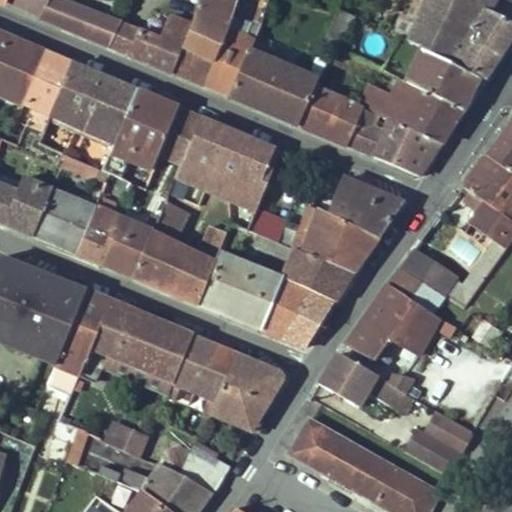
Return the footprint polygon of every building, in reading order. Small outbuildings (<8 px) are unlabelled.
[(14,0),(12,6),(66,29),(71,6),(64,3),(54,0),(14,0)] [(199,0),(190,26),(183,47),(172,73),(187,79),(197,54),(214,62),(229,30),(233,17),(237,0),(199,0)] [(436,58),(454,67),(473,33),(475,34),(487,12),(483,9),(486,0),(428,0),(428,1),(407,43),(422,50),(436,58)] [(498,0),(486,0),(483,9),(487,12),(490,13),(498,0)] [(89,13),(71,6),(66,29),(82,36),(89,13)] [(338,9),(322,45),(341,53),(345,44),(341,42),(353,16),(338,9)] [(511,24),(490,13),(487,12),(475,34),(473,33),(454,67),(478,79),(483,81),(511,36),(511,24)] [(108,47),(118,24),(89,13),(82,36),(108,47)] [(158,40),(137,31),(127,54),(172,73),(183,47),(190,26),(168,17),(158,40)] [(251,24),(233,17),(229,30),(246,37),(251,24)] [(261,24),(252,22),(251,24),(246,37),(229,30),(214,62),(204,87),(229,97),(249,52),(261,24)] [(137,31),(118,24),(108,47),(127,54),(137,31)] [(0,94),(24,105),(24,104),(44,53),(0,34),(0,94)] [(422,50),(405,83),(462,111),(478,79),(454,67),(436,58),(422,50)] [(317,81),(249,52),(229,97),(298,126),(315,86),(317,81)] [(44,53),(24,104),(39,110),(32,128),(43,133),(48,119),(50,115),(71,65),(44,53)] [(214,62),(197,54),(187,79),(204,87),(214,62)] [(50,115),(115,145),(137,93),(71,65),(50,115)] [(440,145),(462,111),(405,83),(400,80),(392,97),(371,85),(359,106),(362,109),(440,145)] [(343,97),(315,86),(298,126),(347,147),(362,109),(359,106),(343,97)] [(128,161),(151,171),(157,155),(177,110),(137,93),(115,145),(113,149),(103,173),(108,175),(120,180),(128,161)] [(362,109),(347,147),(419,177),(440,145),(362,109)] [(157,155),(182,165),(201,119),(177,110),(157,155)] [(50,115),(48,119),(113,149),(115,145),(50,115)] [(240,136),(201,119),(182,165),(176,179),(256,212),(280,153),(240,136)] [(511,123),(487,157),(511,174),(511,123)] [(67,157),(62,168),(92,181),(97,170),(67,157)] [(470,194),(464,202),(479,212),(471,224),(493,240),(507,249),(511,242),(511,174),(487,157),(463,189),(470,194)] [(98,170),(94,179),(104,184),(108,175),(103,173),(98,170)] [(0,223),(33,237),(52,191),(23,178),(20,184),(0,175),(0,223)] [(344,179),(328,216),(378,239),(401,204),(344,179)] [(52,191),(33,237),(77,255),(96,208),(79,200),(79,202),(52,191)] [(96,208),(77,255),(103,266),(112,245),(107,243),(117,218),(115,205),(100,199),(96,208)] [(152,236),(134,279),(198,305),(215,263),(219,253),(227,233),(210,227),(199,256),(174,245),(186,215),(165,206),(158,221),(153,233),(152,236)] [(309,207),(293,249),(294,250),(302,253),(318,211),(309,207)] [(328,216),(318,211),(302,253),(353,274),(378,239),(328,216)] [(270,240),(277,243),(285,223),(256,212),(248,231),(270,240)] [(112,245),(103,266),(134,279),(152,236),(153,233),(158,221),(151,218),(146,230),(117,218),(107,243),(112,245)] [(265,252),(289,262),(294,250),(293,249),(277,243),(270,240),(265,252)] [(456,280),(446,295),(465,308),(507,249),(493,240),(463,284),(456,280)] [(415,249),(399,269),(444,297),(446,295),(456,280),(458,278),(415,249)] [(309,291),(335,303),(353,274),(302,253),(294,250),(289,262),(282,279),(309,291)] [(215,263),(198,305),(261,330),(282,279),(219,253),(215,263)] [(18,269),(19,267),(0,259),(0,344),(55,367),(85,293),(62,284),(61,287),(18,269)] [(399,269),(388,286),(432,315),(444,297),(399,269)] [(261,330),(284,339),(309,291),(282,279),(261,330)] [(345,344),(376,362),(391,341),(419,356),(439,320),(432,315),(388,286),(345,344)] [(284,339),(306,348),(335,303),(309,291),(284,339)] [(46,386),(70,397),(79,377),(108,302),(85,293),(55,367),(46,386)] [(108,302),(79,377),(94,383),(99,370),(105,356),(144,372),(173,384),(191,338),(108,302)] [(472,338),(480,343),(491,327),(483,321),(472,338)] [(441,333),(449,338),(455,329),(446,324),(441,333)] [(480,343),(491,349),(501,334),(491,327),(480,343)] [(173,384),(166,398),(174,402),(180,387),(208,399),(202,413),(210,416),(214,406),(215,402),(235,356),(213,347),(191,338),(173,384)] [(337,355),(319,385),(359,408),(367,393),(405,415),(413,400),(404,394),(389,385),(337,355)] [(105,356),(99,370),(166,398),(173,384),(144,372),(105,356)] [(215,402),(214,406),(256,424),(282,381),(278,374),(235,356),(215,402)] [(389,385),(404,394),(412,381),(393,376),(389,385)] [(214,406),(210,416),(250,433),(256,424),(214,406)] [(435,412),(423,433),(461,455),(473,433),(435,412)] [(308,421),(306,425),(435,496),(438,491),(308,421)] [(306,425),(294,446),(302,450),(368,486),(414,511),(425,511),(435,496),(306,425)] [(105,444),(136,458),(144,440),(113,426),(105,444)] [(404,451),(449,476),(461,455),(423,433),(416,429),(404,451)] [(67,462),(76,465),(87,433),(77,430),(67,462)] [(165,451),(158,466),(179,477),(190,452),(177,446),(165,451)] [(302,450),(294,446),(288,457),(391,511),(414,511),(368,486),(302,450)] [(179,477),(211,494),(228,469),(192,448),(190,452),(179,477)] [(101,466),(98,475),(117,483),(122,474),(101,466)] [(142,494),(165,511),(197,511),(211,494),(179,477),(158,466),(153,474),(149,481),(142,494)] [(117,483),(142,494),(149,481),(125,469),(122,474),(117,483)] [(165,511),(142,494),(128,511),(165,511)]
